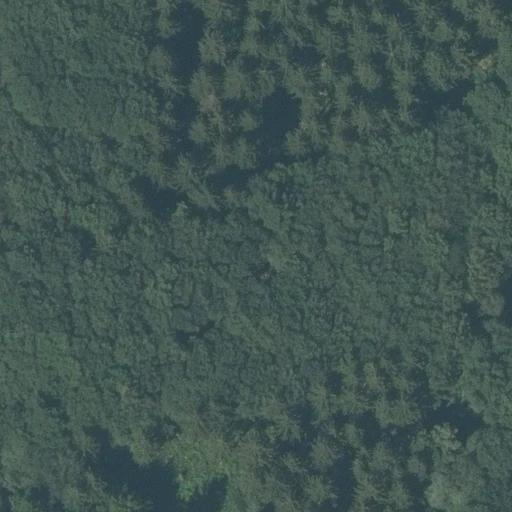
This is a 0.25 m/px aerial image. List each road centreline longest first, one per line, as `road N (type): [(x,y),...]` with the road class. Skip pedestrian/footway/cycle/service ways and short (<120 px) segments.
road 1 (unknown): [(306,115),(231,127),(112,212),(51,286),(22,367)]
road 2 (track): [(396,460),(309,216),(301,181),(306,115)]
road 3 (unknown): [(35,511),(21,452),(22,367)]
